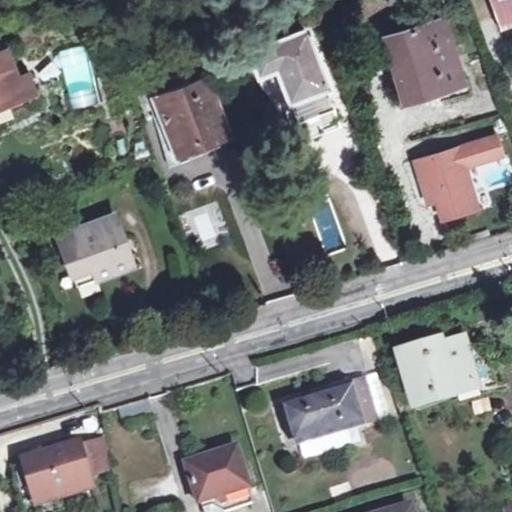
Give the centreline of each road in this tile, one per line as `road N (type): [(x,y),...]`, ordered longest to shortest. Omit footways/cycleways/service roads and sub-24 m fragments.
road 1 (tertiary): [(0,414),(511,261)]
road 2 (tertiary): [(511,245),(0,396)]
